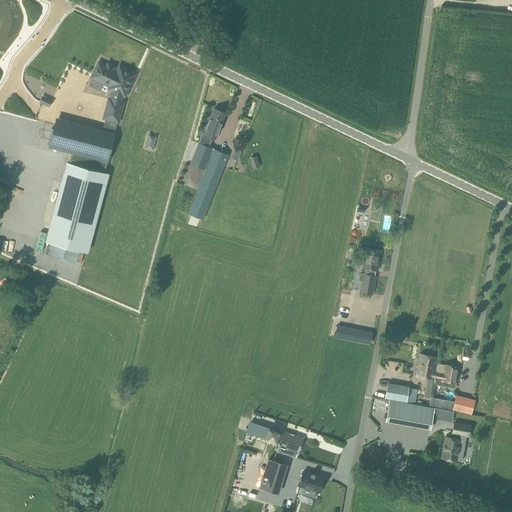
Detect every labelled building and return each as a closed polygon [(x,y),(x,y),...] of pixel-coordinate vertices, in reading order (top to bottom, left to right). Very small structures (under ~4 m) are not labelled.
[(123,94),(125,95),(135,74),(120,66),(117,72),(113,70),(113,68),(108,66),(107,67),(99,63),(93,77),(95,78),(93,81),(94,83),(100,86),(102,85),(104,82),(111,86),(110,88),(117,92),(115,101),(110,99),(105,118),(118,121),(123,103),(121,102),(123,94)] [(52,100),(42,96),(39,103),(48,107),(52,100)] [(216,109),(214,108),(205,134),(203,133),(200,142),(209,145),(212,137),(216,139),(226,112),(224,112),(225,110),(224,109),(218,106),(216,107),(216,109)] [(114,138),(56,123),(50,146),(73,152),(70,163),(69,163),(48,241),(88,252),(108,174),(105,173),(108,161),(114,138)] [(203,220),(228,154),(199,142),(191,164),(205,170),(188,214),(203,220)] [(366,269),(365,274),(359,273),(358,281),(363,282),(361,292),(372,294),(376,276),(375,276),(376,271),(377,271),(381,251),(366,248),(362,268),(366,269)] [(411,307),(405,310),(409,317),(414,314),(411,307)] [(372,332),(358,329),(355,341),(370,344),(372,332)] [(433,378),(434,372),(437,357),(420,353),(416,375),(433,378)] [(454,388),(458,367),(438,364),(436,373),(434,372),(433,378),(434,379),(433,384),(454,388)] [(406,402),(408,387),(388,384),(385,398),(406,402)] [(475,400),(456,395),(452,410),(471,414),(475,400)] [(390,400),(386,420),(430,428),(433,408),(390,400)] [(446,413),(447,402),(440,401),(438,412),(446,413)] [(258,420),(258,411),(250,411),(250,420),(258,420)] [(245,432),(257,436),(260,427),(249,423),(245,432)] [(468,436),(470,426),(454,423),(452,433),(455,434),(454,439),(445,437),(441,458),(456,461),(456,460),(461,461),(466,436),(468,436)] [(267,429),(263,442),(276,447),(280,433),(267,429)] [(283,431),(278,447),(276,452),(294,458),(296,454),(298,454),(303,438),(283,431)] [(204,462),(214,464),(218,447),(208,445),(204,462)] [(285,464),(268,459),(259,487),(276,493),(285,464)] [(303,471),(299,485),(318,491),(322,477),(303,471)]
